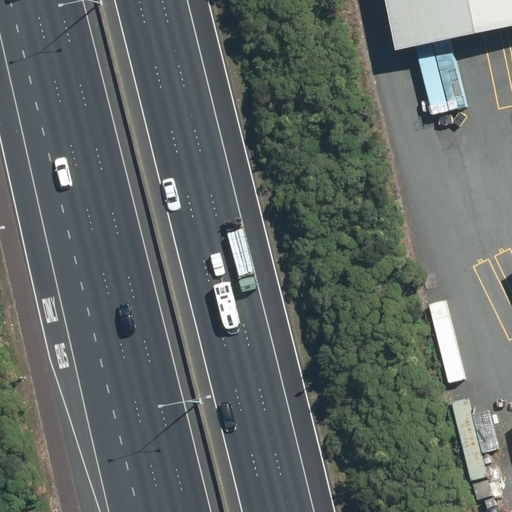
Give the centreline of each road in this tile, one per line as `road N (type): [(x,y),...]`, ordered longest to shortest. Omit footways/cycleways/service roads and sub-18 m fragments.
road 1 (motorway): [(138,0),(265,511)]
road 2 (motorway): [(144,339),(60,0)]
road 3 (motorway): [(186,511),(144,339)]
road 4 (motorway): [(161,511),(144,339)]
